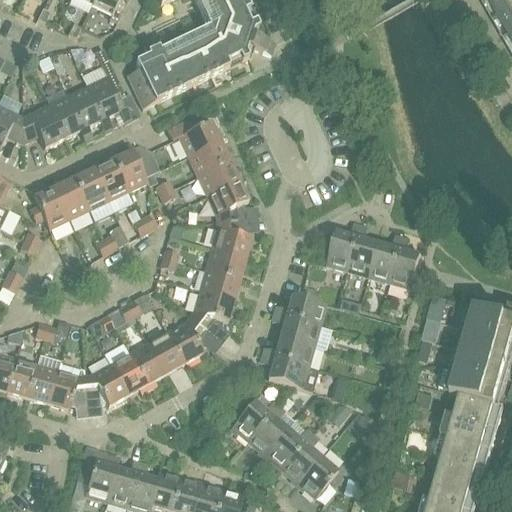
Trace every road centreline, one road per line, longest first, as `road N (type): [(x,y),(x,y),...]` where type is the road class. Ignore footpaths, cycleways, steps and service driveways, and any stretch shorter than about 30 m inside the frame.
road 1 (residential): [(275,257),(243,357),(229,375),(140,424),(93,439),(69,432)]
road 2 (residential): [(21,324),(81,314),(129,292),(164,236)]
road 3 (residential): [(123,138),(31,182),(0,168)]
road 4 (residential): [(275,257),(354,213),(394,225)]
